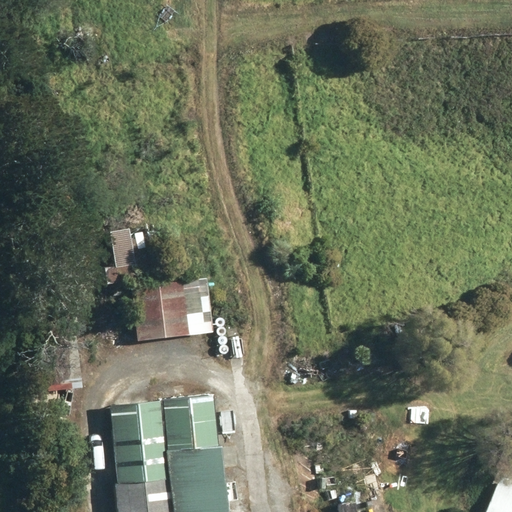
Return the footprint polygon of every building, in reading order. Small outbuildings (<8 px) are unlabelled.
[(131,275),(125,227),(104,229),(110,278),(131,275)] [(157,233),(143,235),(148,276),(162,274),(157,233)] [(146,271),(141,236),(128,238),(132,272),(146,271)] [(132,286),(138,341),(214,332),(207,277),(132,286)] [(76,390),(67,309),(31,313),(40,394),(76,390)] [(228,511),(217,392),(112,402),(122,511),(228,511)] [(511,511),(511,479),(501,474),(484,511),(511,511)] [(335,502),(336,511),(353,511),(352,499),(335,502)]
